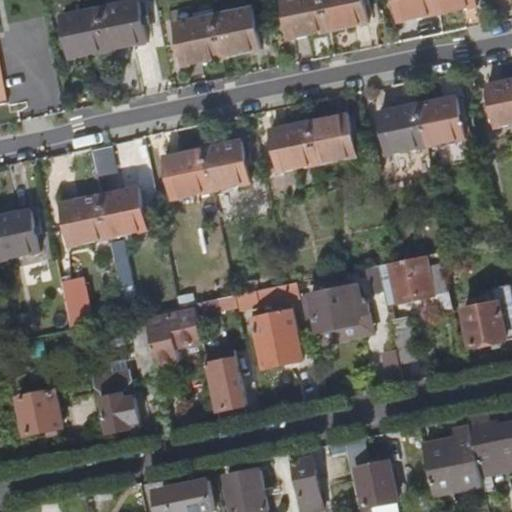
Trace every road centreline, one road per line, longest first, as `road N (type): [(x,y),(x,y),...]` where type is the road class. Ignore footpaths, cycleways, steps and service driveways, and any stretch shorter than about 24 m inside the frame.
road 1 (residential): [(0,148),(511,40)]
road 2 (residential): [(0,489),(511,384)]
